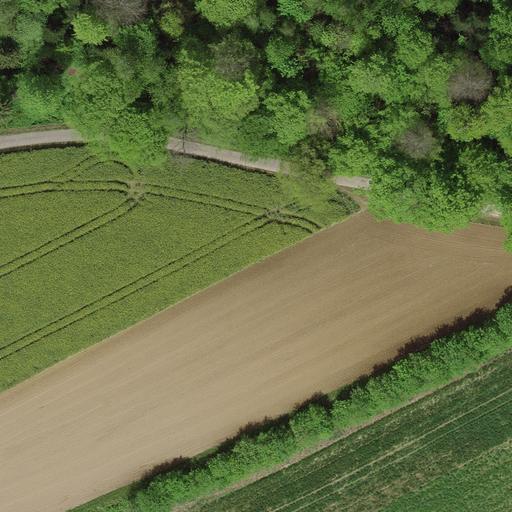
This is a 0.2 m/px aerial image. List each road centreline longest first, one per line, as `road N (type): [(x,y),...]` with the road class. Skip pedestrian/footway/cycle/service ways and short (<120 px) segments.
road 1 (track): [(0,146),(97,134),(511,207)]
road 2 (track): [(276,0),(332,47),(511,167)]
